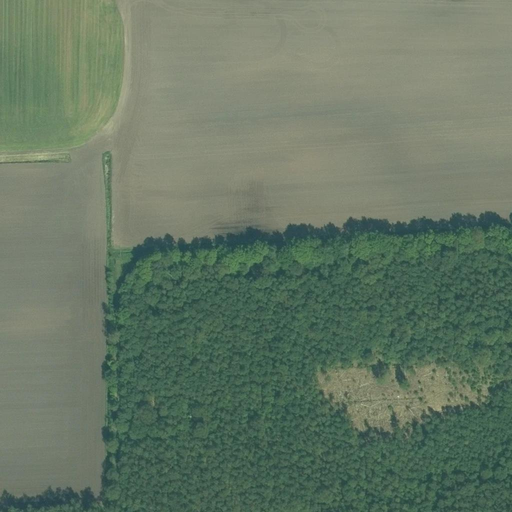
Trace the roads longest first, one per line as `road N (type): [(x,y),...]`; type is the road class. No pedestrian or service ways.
road 1 (track): [(511,234),(118,259)]
road 2 (track): [(124,0),(114,134),(90,148),(0,155)]
